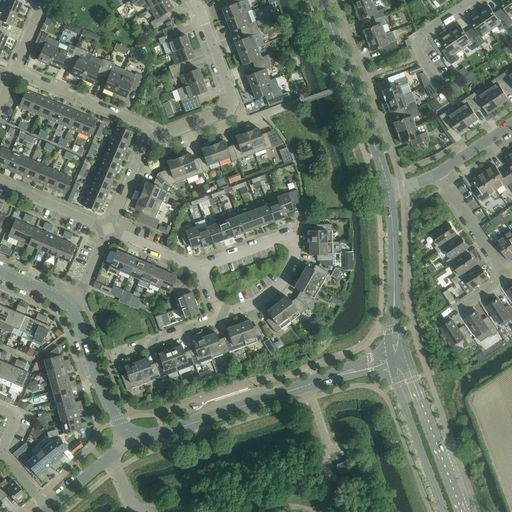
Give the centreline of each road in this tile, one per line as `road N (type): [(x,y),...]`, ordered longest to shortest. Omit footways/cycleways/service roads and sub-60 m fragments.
road 1 (tertiary): [(131,433),(162,433),(397,360)]
road 2 (residential): [(199,268),(289,235),(294,247),(273,290),(219,317)]
road 3 (tertiary): [(387,193),(320,0)]
road 4 (residential): [(156,132),(234,107),(198,0)]
road 5 (tertiary): [(397,360),(387,193)]
road 6 (tertiary): [(451,511),(397,360)]
road 7 (residential): [(156,132),(14,68)]
road 8 (tertiary): [(131,433),(118,422),(71,309)]
road 9 (residential): [(438,84),(412,37),(471,0)]
